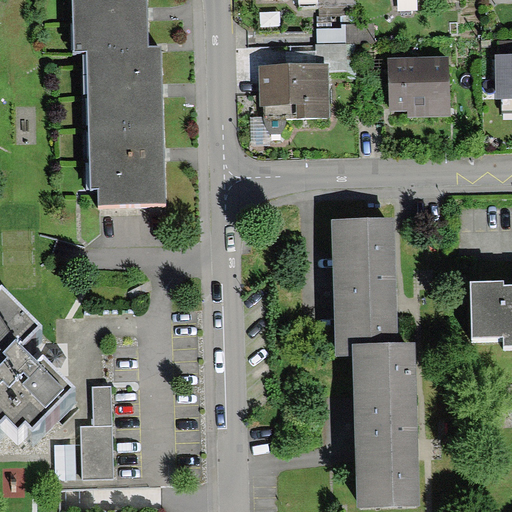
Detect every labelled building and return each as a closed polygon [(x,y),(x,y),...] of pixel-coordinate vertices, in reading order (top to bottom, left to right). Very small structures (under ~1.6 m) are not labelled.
[(148,51),(146,0),(71,0),(72,53),(86,53),(148,51)] [(354,0),(320,0),(320,1),(321,16),(355,15),(354,0)] [(373,43),(373,26),(343,27),(343,31),(316,31),(316,44),(373,43)] [(86,53),(88,132),(163,130),(161,51),(148,51),(86,53)] [(511,115),(511,58),(496,58),(497,103),(501,103),(501,116),(511,115)] [(389,114),(409,114),(409,119),(451,118),(450,59),(388,60),(389,114)] [(304,124),(330,123),(329,70),(260,71),(261,113),(304,112),(304,124)] [(90,195),(99,195),(100,212),(164,211),(163,130),(88,132),(90,195)] [(334,363),(352,363),(391,362),(389,234),(332,235),(334,363)] [(503,286),(470,287),(471,340),(504,340),(504,349),(511,349),(511,290),(503,290),(503,286)] [(0,458),(9,450),(19,460),(26,454),(31,460),(73,418),(43,388),(39,392),(35,387),(23,376),(42,356),(4,319),(0,322),(0,458)] [(354,511),(415,511),(413,362),(391,362),(352,363),(354,511)] [(115,480),(112,389),(94,389),(95,428),(82,428),(84,481),(115,480)]
